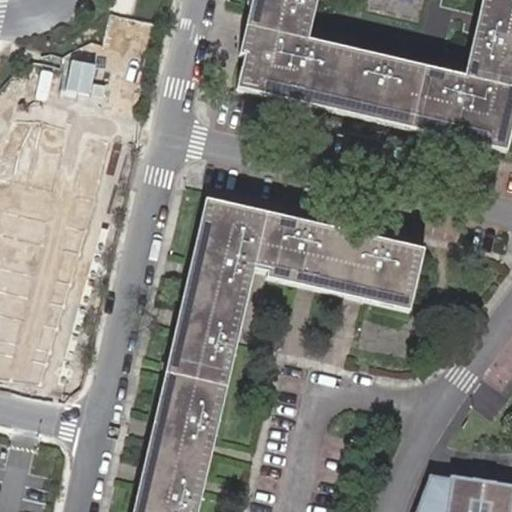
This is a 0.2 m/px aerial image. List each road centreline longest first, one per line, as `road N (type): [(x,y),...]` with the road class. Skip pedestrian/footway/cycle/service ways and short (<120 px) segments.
road 1 (residential): [(168,137),(511,214)]
road 2 (residential): [(100,429),(168,137)]
road 3 (residential): [(295,511),(323,396),(384,395),(435,410)]
road 4 (residential): [(168,137),(197,0)]
road 5 (residential): [(511,312),(435,410)]
